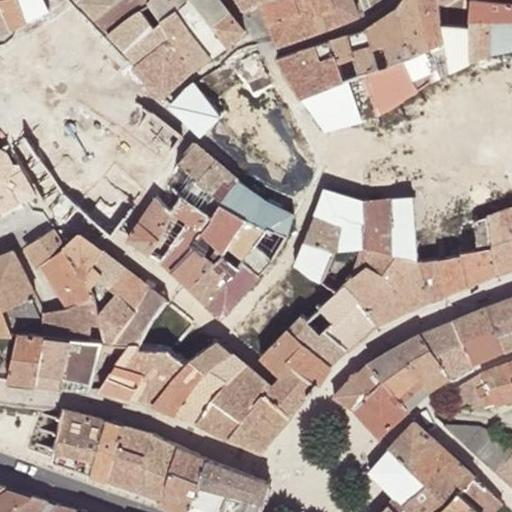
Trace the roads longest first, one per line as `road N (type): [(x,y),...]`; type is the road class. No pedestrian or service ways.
road 1 (unknown): [(274,56),(330,167),(282,270),(224,327)]
road 2 (residential): [(511,283),(415,321),(345,369),(321,395),(283,475)]
road 3 (residential): [(0,391),(113,408),(283,475)]
road 4 (unknown): [(308,213),(263,191),(194,133),(116,246)]
road 5 (unknown): [(71,214),(196,302),(276,376)]
road 6 (residential): [(263,41),(274,56),(372,18),(382,0)]
road 7 (residential): [(166,106),(75,0)]
road 8 (tertiary): [(0,476),(123,511)]
road 9 (residential): [(419,409),(511,497)]
